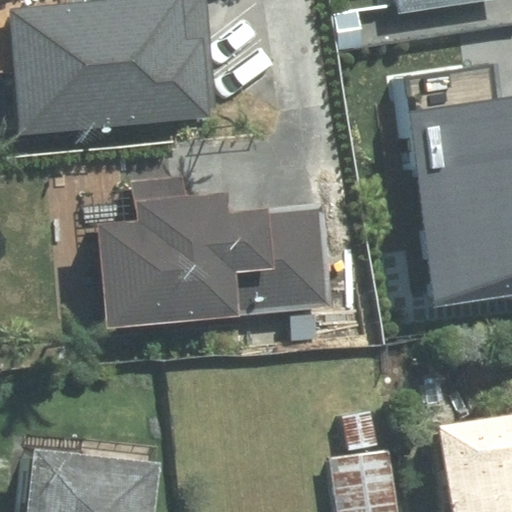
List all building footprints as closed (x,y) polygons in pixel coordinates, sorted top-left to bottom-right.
[(192,0),(100,0),(0,9),(0,132),(182,116),(178,72),(199,70),(192,0)] [(376,0),(380,21),(494,5),(493,0),(376,0)] [(511,94),(409,107),(434,303),(511,292),(511,94)] [(70,229),(79,327),(321,306),(312,207),(200,217),(198,193),(166,196),(164,180),(119,185),(120,200),(105,201),(108,226),(70,229)] [(511,511),(511,411),(411,427),(423,511),(511,511)] [(348,459),(315,464),(321,511),(386,511),(373,417),(342,422),(348,459)] [(120,511),(125,464),(3,452),(0,479),(0,511),(120,511)]
